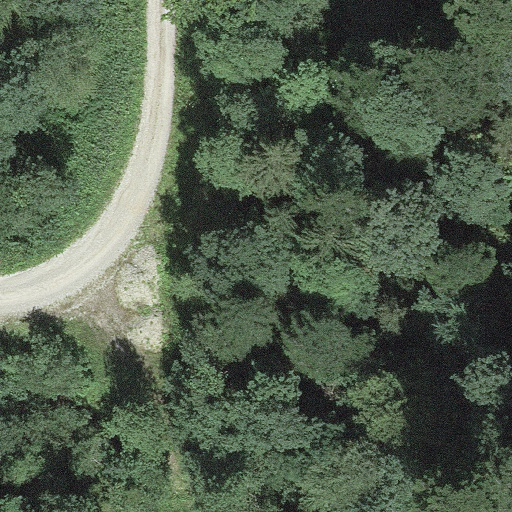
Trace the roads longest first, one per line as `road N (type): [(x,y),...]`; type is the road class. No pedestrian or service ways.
road 1 (track): [(0,295),(62,277),(119,227),(154,132),(159,0)]
road 2 (track): [(104,244),(178,417),(185,457),(176,511)]
